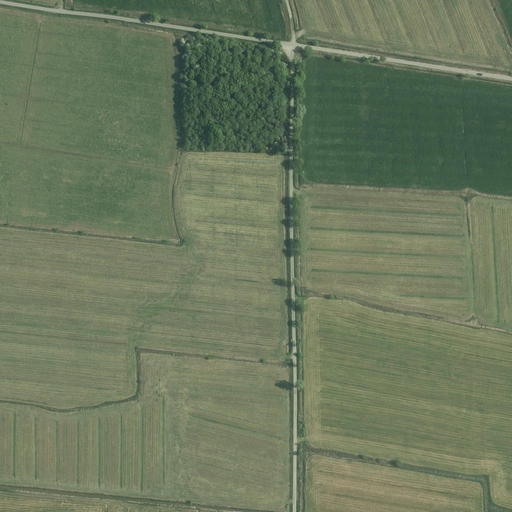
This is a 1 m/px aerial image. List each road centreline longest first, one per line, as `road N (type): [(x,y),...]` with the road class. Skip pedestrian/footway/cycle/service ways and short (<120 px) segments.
road 1 (unclassified): [(294,511),(292,46)]
road 2 (unclassified): [(292,46),(7,0)]
road 3 (unclassified): [(292,46),(511,78)]
